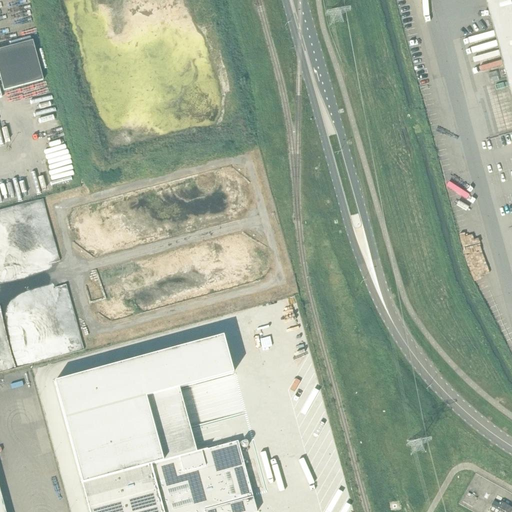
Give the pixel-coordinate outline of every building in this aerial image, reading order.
[(511,0),(486,0),(511,96),(511,0)] [(0,77),(3,91),(43,80),(32,41),(0,49),(0,77)] [(81,484),(195,453),(179,393),(232,379),(221,337),(54,383),(81,484)] [(89,511),(256,511),(237,441),(195,453),(81,484),(89,511)] [(504,511),(510,511),(511,510),(511,508),(501,502),(498,508),(504,511)]
